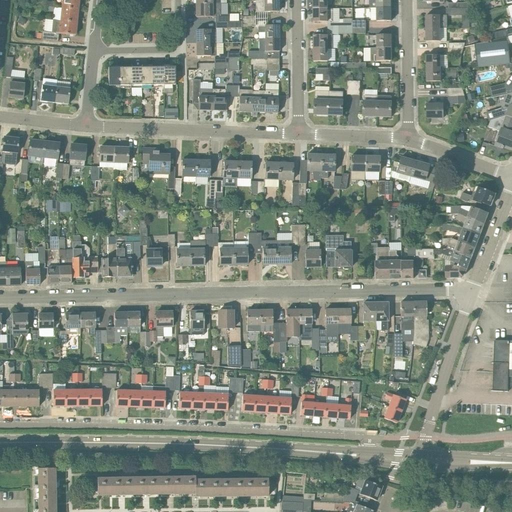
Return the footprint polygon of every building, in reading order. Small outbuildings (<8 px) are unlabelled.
[(78,10),(79,0),(61,0),(61,9),(78,10)] [(278,0),(254,0),(255,13),(278,12),(278,0)] [(313,0),(313,10),(327,10),(327,0),(313,0)] [(376,9),(390,9),(390,0),(368,0),(369,9),(376,9)] [(242,22),(242,21),(229,21),(229,15),(220,15),(220,4),(195,5),(195,18),(215,18),(215,23),(242,22)] [(77,23),(78,10),(61,9),(59,21),(77,23)] [(313,23),(328,23),(333,23),(333,9),(327,10),(313,10),(313,23)] [(390,9),(376,9),(376,22),(391,22),(390,9)] [(426,29),(440,29),(446,29),(446,16),(426,16),(426,29)] [(23,26),(26,21),(20,17),(17,22),(23,26)] [(77,23),(59,21),(52,21),(51,33),(42,32),(41,34),(37,33),(36,39),(41,40),(41,41),(57,42),(58,34),(75,36),(77,23)] [(352,29),(366,29),(366,21),(352,21),(352,24),(352,29)] [(129,42),(149,42),(150,35),(155,35),(155,27),(129,26),(129,42)] [(264,40),(279,40),(279,26),(264,26),(264,27),(257,27),(257,33),(264,33),(264,40)] [(440,29),(426,29),(426,42),(440,42),(440,29)] [(195,45),(216,44),(216,31),(195,31),(195,45)] [(376,48),(391,48),(391,35),(376,36),(376,48)] [(333,49),(333,36),(328,36),(313,36),(314,50),(328,50),(328,49),(333,49)] [(477,68),(505,64),(511,63),(511,51),(509,52),(507,37),(502,38),(495,40),(487,41),(475,44),(477,68)] [(264,40),(264,53),(279,53),(279,40),(264,40)] [(216,44),(195,45),(195,57),(216,57),(216,44)] [(74,50),(62,48),(62,49),(60,49),(59,55),(73,56),(74,50)] [(391,48),(376,48),(370,48),(371,62),(391,62),(391,48)] [(328,50),(314,50),(314,62),(328,62),(328,50)] [(214,58),(214,64),(228,64),(228,58),(233,58),(238,58),(238,54),(219,55),(219,58),(214,58)] [(426,70),(441,69),(441,56),(426,56),(426,70)] [(22,100),(24,79),(10,77),(13,58),(6,58),(4,78),(10,78),(8,98),(22,100)] [(130,86),(141,86),(141,68),(130,69),(130,86)] [(141,86),(152,86),(152,68),(141,68),(141,86)] [(152,86),(163,86),(163,68),(152,68),(152,86)] [(163,68),(163,86),(174,86),(174,68),(163,68)] [(39,82),(41,70),(34,69),(33,81),(39,82)] [(108,87),(119,87),(119,69),(107,69),(108,87)] [(119,87),(130,86),(130,69),(119,69),(119,87)] [(330,82),(330,69),(316,69),(316,75),(323,75),(323,81),(330,82)] [(441,69),(426,70),(426,83),(441,82),(441,69)] [(456,70),(448,70),(448,79),(456,79),(456,70)] [(212,94),(212,90),(212,84),(199,83),(199,81),(192,80),(191,104),(198,105),(198,111),(212,112),(212,94)] [(511,85),(506,87),(505,84),(489,87),(491,98),(497,97),(506,95),(511,93),(511,85)] [(54,104),(56,87),(42,86),(40,102),(54,104)] [(56,87),(54,104),(68,106),(70,89),(56,87)] [(462,88),(448,89),(448,97),(465,97),(462,88)] [(224,112),(225,97),(225,90),(212,90),(212,94),(212,112),(224,112)] [(251,114),(252,98),(252,91),(239,90),(239,98),(238,113),(251,114)] [(264,99),(265,91),(252,91),(252,98),(251,114),(264,114),(264,99)] [(264,99),(264,114),(277,114),(278,91),(265,91),(264,99)] [(328,116),(329,92),(315,92),(314,116),(328,116)] [(329,92),(328,116),(342,117),(343,93),(329,92)] [(377,117),(378,96),(364,96),(363,117),(377,117)] [(378,96),(377,117),(391,118),(392,97),(378,96)] [(505,116),(511,118),(511,105),(510,104),(508,108),(503,110),(503,107),(489,112),(485,113),(488,120),(488,122),(491,121),(505,116)] [(427,119),(443,119),(443,105),(427,105),(427,119)] [(511,118),(505,116),(491,121),(489,127),(500,131),(495,146),(503,150),(504,148),(511,151),(511,149),(511,131),(511,132),(511,131),(511,118)] [(3,138),(2,154),(8,155),(8,158),(16,159),(17,154),(18,140),(3,138)] [(43,159),(45,143),(30,141),(28,157),(43,159)] [(45,143),(43,159),(42,164),(49,165),(49,168),(56,169),(57,164),(57,161),(59,144),(45,143)] [(63,165),(62,179),(68,179),(69,166),(84,167),(84,162),(85,146),(71,145),(69,165),(63,165)] [(114,164),(114,148),(100,148),(99,164),(114,164)] [(114,148),(114,164),(127,165),(128,149),(114,148)] [(142,172),(148,173),(168,173),(169,156),(158,155),(158,150),(143,149),(142,165),(142,172)] [(306,172),(312,173),(313,181),(320,181),(320,179),(320,173),(320,156),(307,155),(306,172)] [(320,156),(320,173),(320,179),(327,179),(327,173),(334,173),(334,156),(320,156)] [(364,182),(364,174),(364,157),(351,157),(350,181),(364,182)] [(364,157),(364,174),(378,174),(379,158),(364,157)] [(409,178),(414,162),(400,158),(399,164),(394,162),(390,172),(395,173),(395,174),(409,178)] [(195,178),(195,161),(182,161),(181,178),(195,178)] [(195,161),(195,178),(209,179),(209,162),(195,161)] [(236,180),(237,163),(224,162),(223,179),(236,180)] [(426,192),(431,192),(432,189),(435,182),(437,177),(426,174),(428,166),(414,162),(409,178),(424,183),(424,181),(429,183),(427,190),(426,192)] [(237,163),(236,180),(250,180),(251,163),(237,163)] [(278,181),(278,164),(265,164),(264,181),(264,187),(277,188),(278,181)] [(278,164),(278,181),(292,182),(293,165),(278,164)] [(341,190),(341,177),(333,177),(333,190),(341,190)] [(298,197),(297,208),(305,208),(305,197),(305,184),(298,184),(298,197)] [(487,213),(495,194),(478,188),(475,195),(473,194),(472,197),(462,193),(460,200),(467,203),(468,200),(477,203),(475,208),(487,213)] [(56,201),(46,201),(46,213),(56,213),(56,201)] [(70,201),(59,201),(59,213),(70,213),(70,201)] [(487,213),(475,208),(471,207),(469,213),(460,209),(458,214),(483,224),(487,213)] [(401,208),(400,208),(395,208),(389,208),(389,222),(395,222),(395,216),(401,216),(401,208)] [(358,218),(367,218),(367,209),(358,209),(358,218)] [(479,235),(483,224),(458,214),(456,220),(465,224),(463,228),(479,235)] [(479,235),(463,228),(453,224),(442,225),(443,231),(451,231),(453,232),(456,233),(461,234),(458,242),(474,248),(479,235)] [(291,246),(298,246),(297,226),(291,226),(291,241),(276,241),(276,248),(276,265),(290,265),(290,249),(291,249),(291,246)] [(246,254),(255,254),(254,234),(248,234),(248,246),(246,246),(246,249),(233,249),(233,266),(247,265),(246,254)] [(276,265),(276,248),(262,248),(262,247),(260,247),(260,242),(261,242),(261,234),(254,234),(255,254),(262,254),(263,265),(276,265)] [(211,247),(211,235),(210,235),(205,235),(205,241),(190,241),(190,249),(189,250),(190,267),(204,266),(203,249),(205,249),(205,247),(211,247)] [(97,273),(97,259),(97,257),(90,257),(89,249),(86,245),(80,245),(80,236),(72,236),(72,259),(72,267),(72,278),(75,278),(75,279),(79,279),(80,278),(88,278),(88,272),(97,273)] [(335,242),(335,236),(325,236),(326,268),(342,268),(343,270),(349,270),(350,268),(351,268),(350,242),(335,242)] [(110,278),(117,278),(115,237),(107,237),(108,259),(102,260),(102,259),(97,259),(97,273),(102,273),(102,278),(104,278),(105,280),(109,280),(110,278)] [(115,237),(117,278),(131,278),(131,271),(129,271),(129,269),(131,269),(131,268),(129,268),(129,260),(139,260),(139,243),(131,243),(131,259),(124,259),(124,244),(126,244),(126,237),(115,237)] [(474,248),(458,242),(451,239),(442,240),(442,245),(448,245),(446,249),(447,249),(470,259),(474,248)] [(58,250),(59,285),(71,285),(70,267),(72,267),(72,259),(66,259),(65,259),(64,240),(58,240),(58,250)] [(218,247),(219,247),(219,266),(233,266),(233,249),(233,243),(219,243),(217,244),(218,247)] [(305,268),(319,268),(319,251),(319,243),(308,243),(308,251),(305,251),(305,268)] [(389,279),(389,251),(389,249),(377,249),(377,244),(371,244),(371,256),(376,256),(376,280),(389,279)] [(415,259),(415,250),(415,248),(408,249),(408,262),(402,262),(401,261),(401,279),(414,279),(414,268),(423,268),(423,259),(423,258),(415,259)] [(160,249),(153,249),(146,249),(146,267),(160,267),(160,249)] [(428,260),(434,260),(434,255),(442,255),(440,258),(445,259),(445,260),(458,265),(457,266),(466,270),(470,259),(447,249),(446,249),(446,250),(415,250),(415,259),(423,258),(423,259),(428,259),(428,260)] [(47,285),(59,285),(58,250),(53,250),(53,260),(50,260),(48,262),(47,265),(47,267),(47,285)] [(176,267),(190,267),(189,250),(176,250),(176,267)] [(401,279),(401,261),(397,261),(397,259),(398,257),(397,255),(397,252),(389,251),(389,279),(401,279)] [(463,278),(466,270),(457,266),(458,265),(445,260),(444,260),(445,260),(445,279),(463,278)] [(25,262),(25,266),(25,286),(39,285),(39,270),(33,270),(33,262),(25,262)] [(6,268),(7,286),(20,286),(20,268),(6,268)] [(400,324),(413,324),(413,303),(400,303),(400,324)] [(413,303),(413,324),(413,334),(412,345),(425,348),(428,340),(428,321),(426,321),(426,303),(413,303)] [(375,331),(375,323),(375,304),(363,304),(363,323),(363,327),(357,327),(357,341),(365,341),(365,331),(375,331)] [(375,304),(375,323),(380,323),(380,331),(387,331),(387,304),(375,304)] [(325,311),(325,325),(325,330),(326,330),(326,335),(337,335),(337,333),(337,325),(337,310),(325,311)] [(357,341),(357,327),(350,327),(350,310),(337,310),(337,325),(337,333),(350,332),(350,342),(357,341)] [(246,332),(260,332),(259,311),(246,312),(247,325),(245,325),(246,332)] [(273,332),(274,343),(280,343),(279,324),(272,324),(272,311),(259,311),(260,332),(273,332)] [(298,334),(299,311),(285,311),(286,324),(279,324),(280,343),(279,354),(284,354),(284,343),(286,343),(286,338),(298,338),(298,334)] [(299,311),(298,334),(311,334),(311,329),(311,311),(299,311)] [(190,330),(203,330),(203,312),(189,312),(190,330)] [(218,330),(233,330),(233,312),(218,312),(218,330)] [(127,328),(127,313),(114,314),(114,328),(107,328),(107,331),(100,331),(100,344),(114,344),(119,343),(119,336),(128,336),(127,328)] [(127,313),(127,328),(139,328),(139,313),(127,313)] [(146,333),(146,347),(150,347),(150,343),(156,343),(156,338),(163,338),(163,328),(172,328),(172,313),(155,313),(155,329),(155,332),(149,332),(149,333),(146,333)] [(38,330),(53,329),(52,314),(38,315),(38,330)] [(65,329),(65,332),(65,335),(80,335),(80,329),(80,314),(65,314),(65,329)] [(100,344),(100,331),(94,332),(94,328),(95,328),(95,314),(80,314),(80,329),(88,329),(88,336),(94,336),(94,355),(100,355),(100,344)] [(25,337),(27,331),(27,330),(26,330),(26,316),(27,316),(26,315),(11,315),(11,316),(12,330),(11,330),(11,332),(12,332),(12,335),(18,337),(19,334),(25,337)] [(393,347),(392,355),(392,358),(402,358),(402,334),(393,334),(393,335),(393,347)] [(511,341),(495,341),(493,392),(508,393),(508,389),(511,388),(511,341)] [(240,350),(240,347),(227,347),(227,368),(241,368),(240,350)] [(55,348),(49,351),(52,358),(59,354),(55,348)] [(250,368),(250,352),(250,350),(241,350),(240,350),(241,368),(250,368)] [(211,351),(210,360),(219,361),(219,351),(211,351)] [(298,398),(299,383),(291,383),(290,397),(298,398)] [(140,408),(140,387),(140,392),(128,391),(128,407),(140,408)] [(152,392),(152,388),(140,387),(140,408),(152,408),(152,392)] [(65,407),(77,407),(77,390),(65,391),(65,407)] [(77,407),(89,406),(88,390),(77,390),(77,407)] [(88,390),(89,406),(101,406),(101,390),(88,390)] [(14,407),(14,391),(2,391),(2,407),(14,407)] [(26,407),(26,391),(14,391),(14,407),(26,407)] [(26,391),(26,407),(38,407),(38,391),(26,391)] [(52,407),(65,407),(65,391),(52,391),(52,407)] [(128,407),(128,391),(116,391),(115,407),(128,407)] [(164,409),(165,393),(152,392),(152,408),(164,409)] [(191,410),(191,394),(179,393),(178,409),(191,410)] [(202,410),(203,394),(191,394),(191,410),(202,410)] [(214,411),(215,394),(203,394),(202,410),(214,411)] [(215,394),(214,411),(227,411),(227,395),(215,394)] [(388,405),(401,409),(405,401),(386,394),(384,399),(390,401),(388,405)] [(312,417),(313,403),(314,396),(301,395),(299,416),(312,417)] [(253,413),(254,396),(242,396),(241,412),(253,413)] [(265,413),(266,397),(254,396),(253,413),(265,413)] [(277,414),(278,398),(266,397),(265,413),(277,414)] [(278,398),(277,414),(289,415),(290,399),(278,398)] [(337,405),(336,419),(349,420),(351,399),(338,398),(337,405)] [(324,418),(325,404),(313,403),(312,417),(324,418)] [(336,419),(337,405),(325,404),(324,418),(336,419)] [(396,424),(401,409),(388,405),(383,419),(396,424)] [(37,511),(55,511),(55,469),(37,469),(37,511)] [(195,480),(195,477),(97,479),(97,496),(194,494),(194,497),(268,496),(267,479),(195,480)] [(343,502),(350,503),(351,503),(354,503),(355,501),(357,494),(358,494),(358,495),(360,496),(360,495),(376,501),(382,487),(359,478),(354,489),(349,487),(346,495),(343,493),(343,502)] [(301,511),(302,503),(281,501),(280,511),(301,511)] [(354,503),(351,503),(350,503),(346,511),(371,511),(372,511),(369,509),(370,506),(355,501),(354,503)]
